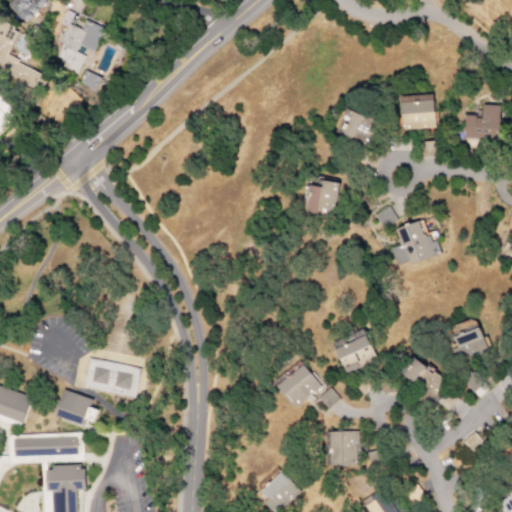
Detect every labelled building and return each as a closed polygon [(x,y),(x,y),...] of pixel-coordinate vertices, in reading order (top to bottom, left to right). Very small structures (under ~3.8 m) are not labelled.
[(42,0),(29,0),(29,1),(28,0),(9,0),(6,2),(21,22),(45,4),(42,0)] [(102,27),(82,19),(78,29),(67,24),(50,62),(74,73),(82,56),(74,52),(76,46),(91,52),(102,27)] [(77,83),(93,90),(98,77),(82,71),(77,83)] [(397,96),(398,130),(432,128),(431,95),(397,96)] [(462,139),(496,140),(497,105),(480,104),(479,116),(463,115),(462,139)] [(365,148),(376,122),(345,108),(333,134),(365,148)] [(432,157),(433,142),(420,141),(419,157),(432,157)] [(331,217),(337,183),(320,180),(319,187),(306,185),(301,212),(331,217)] [(394,220),(386,206),(372,215),(380,228),(394,220)] [(439,254),(434,240),(427,242),(420,220),(393,229),(398,245),(389,248),(394,265),(406,261),(407,264),(439,254)] [(499,255),(511,259),(511,243),(504,241),(499,255)] [(486,351),(473,318),(447,328),(455,348),(449,350),(454,364),(486,351)] [(331,343),(344,375),(376,361),(362,329),(331,343)] [(428,402),(444,382),(412,356),(397,376),(428,402)] [(85,357),(79,387),(133,398),(139,367),(85,357)] [(319,388),(303,365),(275,383),(290,407),(319,388)] [(459,380),(471,393),(480,384),(468,371),(459,380)] [(0,386),(0,420),(18,427),(29,397),(0,386)] [(337,399),(328,388),(316,397),(325,409),(337,399)] [(61,389),(51,415),(81,426),(83,420),(90,423),(95,410),(88,407),(91,400),(61,389)] [(436,401),(445,410),(456,399),(447,390),(436,401)] [(511,429),(503,433),(511,454),(511,429)] [(323,431),(324,467),(357,466),(356,431),(323,431)] [(482,443),(471,432),(461,442),(471,453),(482,443)] [(5,436),(5,456),(6,462),(38,461),(43,461),(81,460),(80,433),(5,436)] [(376,465),(373,451),(365,453),(368,467),(376,465)] [(73,511),(73,490),(82,490),(82,469),(77,469),(77,465),(48,466),(48,470),(44,470),(38,470),(40,511),(73,511)] [(269,475),(251,492),(269,511),(276,511),(298,492),(280,471),(272,478),(269,475)] [(407,511),(395,493),(385,500),(378,489),(357,503),(362,511),(407,511)] [(499,511),(511,511),(511,491),(494,502),(499,511)]
